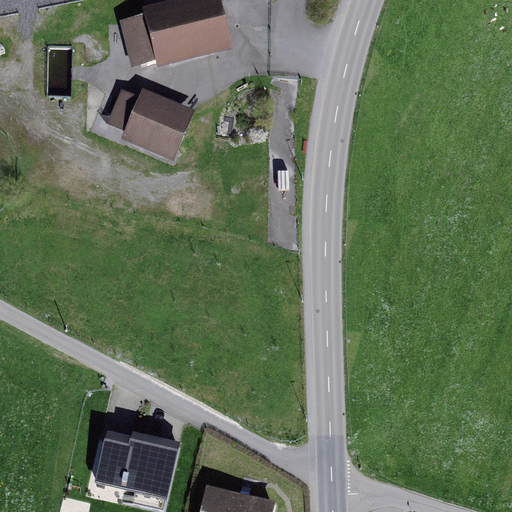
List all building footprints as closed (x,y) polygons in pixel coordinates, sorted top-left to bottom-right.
[(219,0),(202,0),(142,14),(143,21),(120,26),(131,73),(156,68),(158,73),(233,56),(219,0)] [(56,89),(75,89),(76,44),(57,43),(56,89)] [(196,116),(143,93),(139,101),(122,94),(107,129),(126,137),(122,145),(174,167),(196,116)] [(132,442),(108,436),(95,490),(168,507),(181,449),(133,438),(132,442)] [(275,511),(277,508),(207,492),(202,511),(275,511)]
